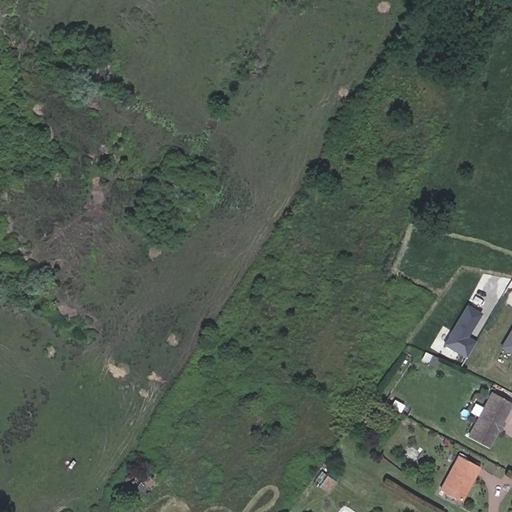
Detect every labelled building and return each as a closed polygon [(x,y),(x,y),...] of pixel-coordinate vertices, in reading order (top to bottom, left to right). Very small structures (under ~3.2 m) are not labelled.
[(467,334),(479,310),(462,301),(441,344),(464,356),(473,338),(467,334)] [(511,316),(498,347),(511,353),(511,316)] [(511,413),(511,403),(496,395),(473,438),(493,449),(501,433),(500,431),(502,427),(505,426),(511,413)] [(461,502),(479,467),(458,456),(440,490),(461,502)] [(131,484),(146,495),(163,469),(152,462),(140,479),(136,476),(131,484)] [(326,476),(318,487),(327,494),(335,482),(326,476)]
